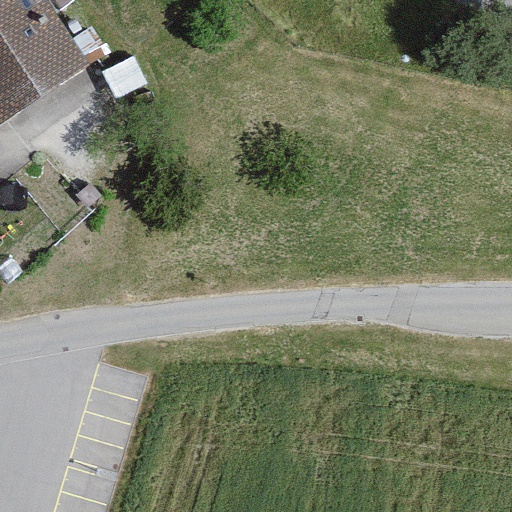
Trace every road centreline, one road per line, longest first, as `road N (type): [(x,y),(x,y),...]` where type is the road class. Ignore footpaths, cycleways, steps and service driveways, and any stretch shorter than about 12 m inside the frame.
road 1 (unclassified): [(511,301),(354,302),(0,346)]
road 2 (motorway): [(511,44),(349,511)]
road 3 (motorway): [(458,511),(511,351)]
road 4 (unknown): [(35,340),(0,487)]
